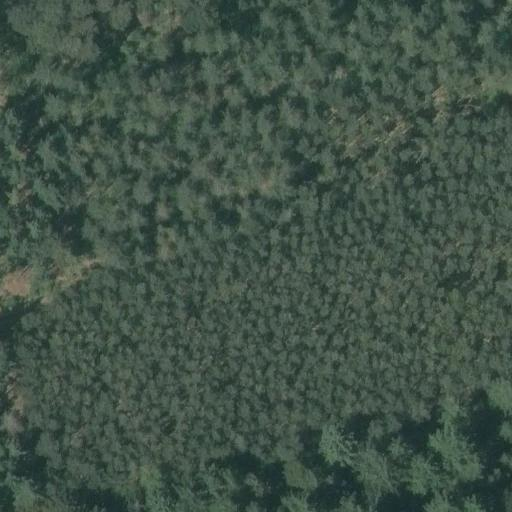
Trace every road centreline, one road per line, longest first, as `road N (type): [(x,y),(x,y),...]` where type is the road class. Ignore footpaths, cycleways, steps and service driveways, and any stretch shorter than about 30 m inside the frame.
road 1 (track): [(84,289),(511,170)]
road 2 (track): [(0,34),(49,146),(84,289)]
